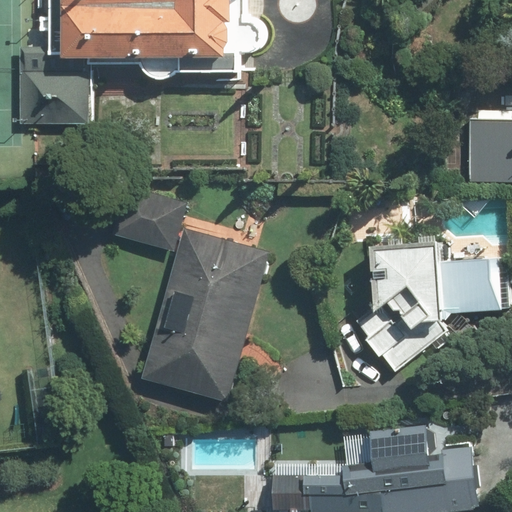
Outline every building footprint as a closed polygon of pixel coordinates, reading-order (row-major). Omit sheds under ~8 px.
[(53,0),(54,55),(93,55),(93,63),(145,63),(148,70),(153,76),(160,78),(170,78),(177,75),(181,71),(247,71),(247,51),(257,51),(264,47),(269,39),(269,28),(265,21),(258,16),(252,16),(252,0),(53,0)] [(51,55),(27,53),(22,127),(89,131),(92,74),(50,71),(51,55)] [(511,120),(468,120),(468,182),(511,181),(511,120)] [(188,204),(129,188),(116,235),(175,251),(188,204)] [(270,252),(184,229),(143,378),(229,401),(270,252)] [(442,239),(375,246),(380,302),(356,320),(396,369),(447,330),(439,320),(449,318),(448,310),(504,307),(498,257),(442,262),(442,239)] [(380,460),(348,465),(287,463),(287,507),(313,507),(313,511),(342,511),(436,511),(477,507),(471,449),(430,454),(427,426),(376,434),(380,460)]
